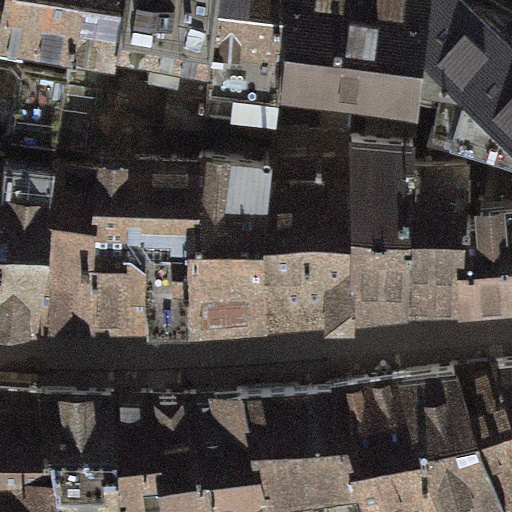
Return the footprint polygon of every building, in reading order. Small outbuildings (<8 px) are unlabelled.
[(78,0),(6,0),(4,12),(3,27),(0,25),(0,51),(19,55),(21,35),(61,42),(58,61),(70,62),(78,0)] [(126,0),(78,0),(70,62),(69,72),(58,134),(58,138),(105,145),(108,119),(117,38),(121,38),(126,0)] [(220,0),(126,0),(121,38),(177,49),(170,122),(207,125),(207,122),(220,0)] [(288,0),(220,0),(207,122),(278,129),(282,90),(288,0)] [(432,0),(288,0),(282,90),(421,100),(423,74),(432,0)] [(511,48),(463,0),(432,0),(423,74),(445,79),(439,121),(508,142),(511,143),(511,48)] [(0,204),(8,153),(11,129),(25,62),(25,59),(19,58),(19,55),(0,51),(0,204)] [(69,72),(25,62),(11,129),(17,130),(12,154),(36,157),(40,132),(58,134),(69,72)] [(209,157),(204,154),(134,153),(137,120),(108,119),(105,145),(104,152),(108,152),(99,238),(139,240),(139,262),(152,264),(150,319),(196,318),(209,157)] [(362,148),(357,127),(325,125),(325,128),(337,139),(336,152),(313,151),(273,156),(267,311),(342,308),(356,303),(362,148)] [(459,300),(463,299),(460,288),(462,225),(465,217),(472,156),(415,155),(417,129),(357,127),(362,148),(356,303),(458,296),(459,300)] [(104,152),(105,145),(58,138),(55,160),(57,160),(38,318),(150,319),(152,264),(139,262),(139,240),(99,238),(108,152),(104,152)] [(511,143),(508,142),(497,194),(481,195),(480,216),(465,217),(462,225),(460,288),(463,299),(511,293),(511,143)] [(267,311),(273,156),(206,147),(204,154),(209,157),(196,318),(267,311)] [(57,160),(55,160),(36,157),(12,154),(8,153),(0,204),(0,320),(38,318),(57,160)] [(511,355),(501,357),(511,388),(511,355)] [(511,388),(501,357),(454,360),(470,402),(504,494),(511,490),(511,388)] [(454,360),(402,369),(423,443),(446,511),(461,511),(507,502),(504,494),(470,402),(454,360)] [(333,378),(369,506),(370,511),(446,511),(423,443),(402,369),(333,378)] [(343,511),(360,508),(369,506),(333,378),(326,379),(325,379),(244,385),(274,511),(343,511)] [(43,384),(0,381),(0,463),(55,464),(43,384)] [(113,387),(43,384),(55,464),(61,511),(119,511),(112,457),(114,419),(113,387)] [(132,387),(113,387),(114,419),(112,457),(119,511),(274,511),(244,385),(218,387),(192,388),(171,388),(150,387),(132,387)] [(61,511),(55,464),(0,463),(0,511),(61,511)] [(509,511),(507,502),(461,511),(509,511)]
